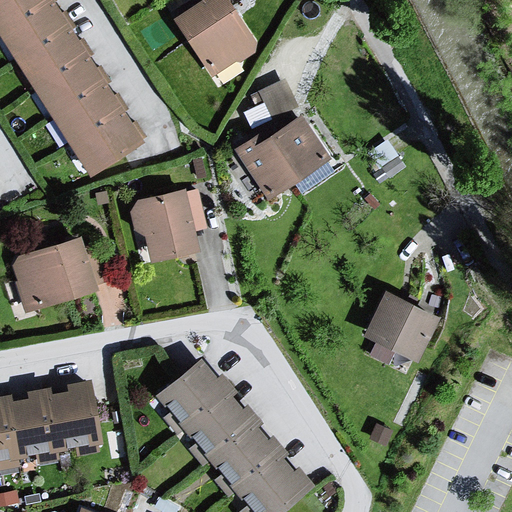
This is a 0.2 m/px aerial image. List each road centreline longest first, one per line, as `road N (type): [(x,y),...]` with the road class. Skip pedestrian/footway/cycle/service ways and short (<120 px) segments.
road 1 (residential): [(0,358),(241,319),(353,488),(351,511)]
road 2 (residential): [(354,0),(511,280)]
road 3 (residential): [(453,511),(511,394)]
